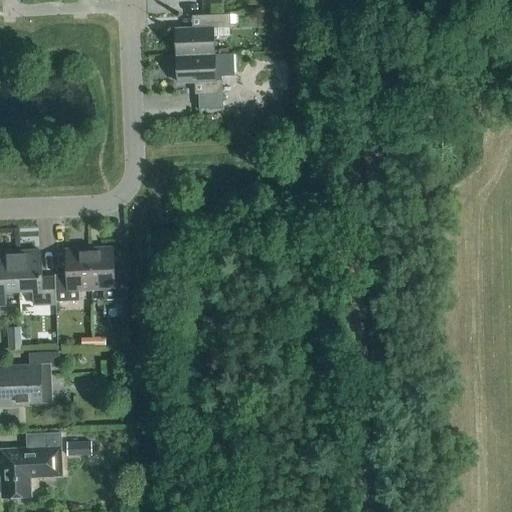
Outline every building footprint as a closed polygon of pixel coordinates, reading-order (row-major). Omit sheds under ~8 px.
[(176,57),(214,55),(213,29),(230,28),(230,15),(200,16),(200,29),(175,30),(176,57)] [(214,55),(176,57),(178,83),(202,82),(203,94),(198,95),(199,110),(223,109),(222,77),(231,76),(234,73),(233,55),(214,55)] [(89,250),(91,290),(103,289),(104,301),(128,300),(126,272),(114,273),(113,248),(89,250)] [(79,290),(91,290),(89,250),(65,251),(67,275),(55,275),(56,303),(80,302),(79,290)] [(17,253),(19,291),(33,290),(34,305),(55,304),(54,280),(42,281),(41,252),(17,253)] [(5,292),(19,291),(17,253),(0,253),(0,306),(6,306),(5,292)] [(21,350),(21,328),(7,328),(8,351),(21,350)] [(80,348),(104,347),(104,337),(79,338),(80,348)] [(60,368),(59,353),(29,354),(30,365),(0,366),(0,405),(53,404),(51,368),(60,368)] [(4,496),(29,495),(28,476),(63,475),(61,433),(26,434),(27,448),(2,449),(4,496)] [(68,457),(92,456),(91,443),(67,443),(68,457)]
